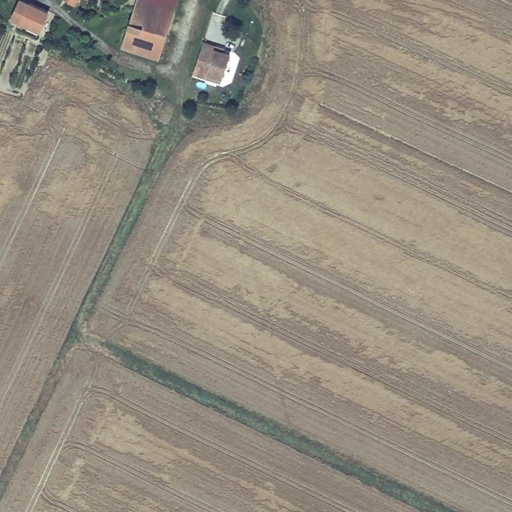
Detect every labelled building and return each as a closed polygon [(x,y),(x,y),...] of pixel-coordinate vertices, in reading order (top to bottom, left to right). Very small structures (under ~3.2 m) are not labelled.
[(55,0),(25,0),(22,9),(51,21),(59,2),(55,0)] [(175,19),(154,12),(157,0),(142,0),(132,34),(166,46),(174,20),(175,19)] [(157,0),(154,12),(175,19),(180,0),(157,0)] [(227,70),(237,42),(225,38),(226,34),(213,30),(202,60),(227,70)] [(127,123),(121,136),(139,144),(145,132),(127,123)]
